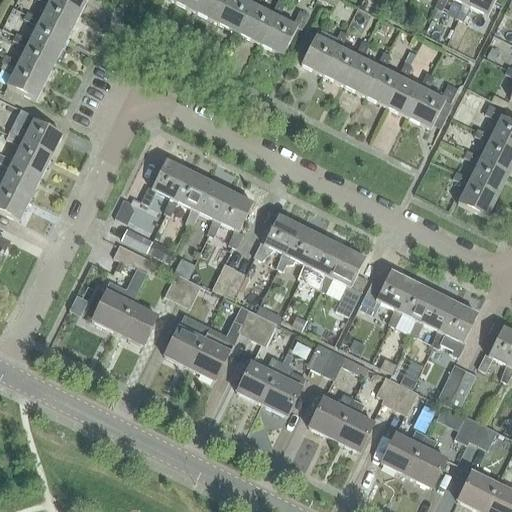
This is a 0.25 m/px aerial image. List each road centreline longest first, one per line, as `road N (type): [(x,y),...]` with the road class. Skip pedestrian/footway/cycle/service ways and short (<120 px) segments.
road 1 (residential): [(2,372),(141,92),(511,277)]
road 2 (tertiary): [(283,511),(2,372)]
